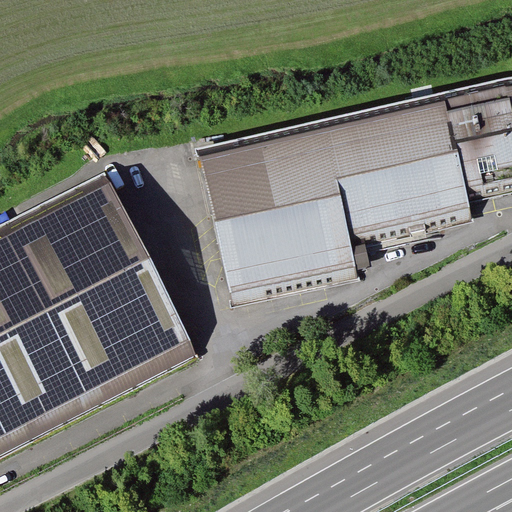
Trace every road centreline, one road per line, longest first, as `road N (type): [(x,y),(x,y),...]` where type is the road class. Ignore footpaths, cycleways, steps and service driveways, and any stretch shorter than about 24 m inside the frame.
road 1 (residential): [(0,510),(511,249)]
road 2 (motorway): [(511,401),(307,511)]
